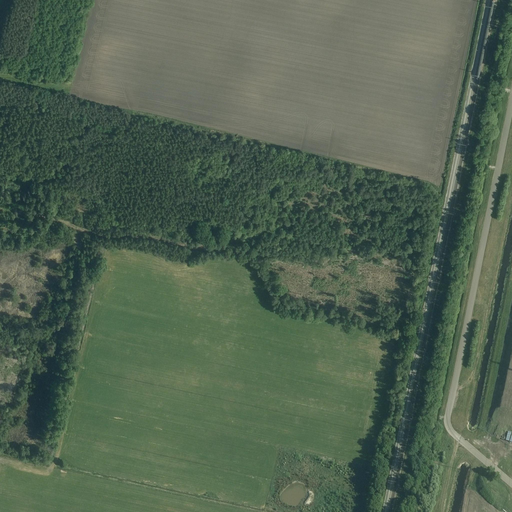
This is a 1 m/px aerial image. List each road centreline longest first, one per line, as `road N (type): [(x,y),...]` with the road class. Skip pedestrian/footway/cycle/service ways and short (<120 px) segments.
road 1 (track): [(0,205),(188,248),(253,247),(317,267),(334,257),(392,265),(410,277),(401,326),(367,323),(353,310),(292,295),(277,273)]
road 2 (unclassified): [(511,484),(446,424),(511,101)]
road 3 (track): [(84,337),(53,468),(0,456)]
